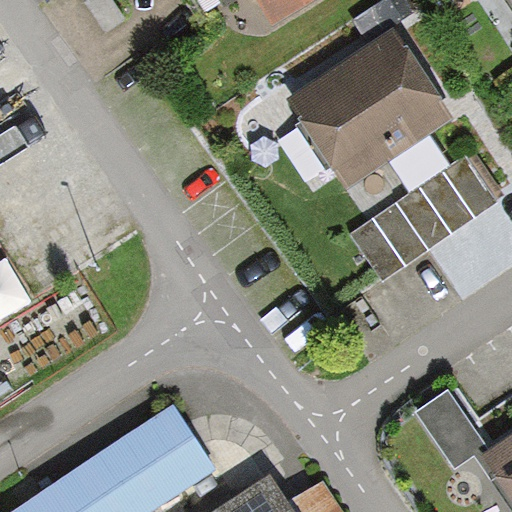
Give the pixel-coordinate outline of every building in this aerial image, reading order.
[(253,0),(261,12),(282,0),(205,0),(209,6),(218,0),(253,0)] [(511,0),(497,0),(511,22),(511,0)] [(326,188),(432,117),(378,36),(272,108),(326,188)] [(500,203),(466,152),(356,225),(391,276),(500,203)] [(0,319),(35,303),(0,228),(0,319)] [(449,394),(414,418),(452,472),(487,447),(449,394)] [(292,511),(271,477),(217,511),(160,511),(215,475),(177,410),(18,511),(292,511)] [(511,511),(511,442),(479,464),(511,511)]
